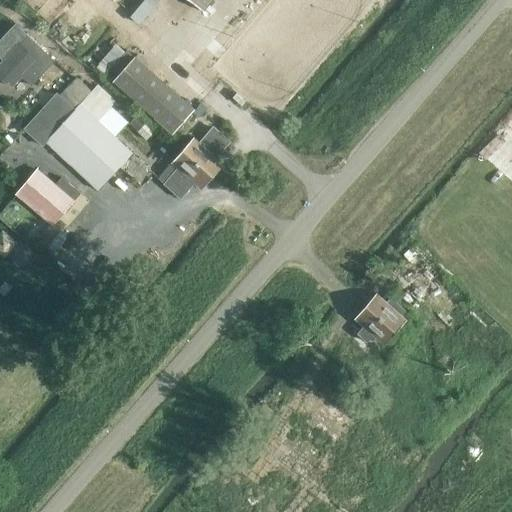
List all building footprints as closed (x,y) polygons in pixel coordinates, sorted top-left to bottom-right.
[(140,19),(157,0),(145,0),(133,13),(140,19)] [(188,0),(203,12),(212,0),(188,0)] [(0,75),(13,88),(46,53),(16,24),(0,40),(0,58),(3,61),(0,63),(0,75)] [(194,110),(134,57),(113,81),(173,134),(194,110)] [(153,173),(79,105),(91,91),(77,78),(31,127),(39,135),(34,141),(58,163),(63,157),(99,190),(119,166),(141,186),(153,173)] [(212,155),(217,149),(220,151),(229,142),(213,128),(199,144),(193,138),(182,150),(213,177),(224,164),(212,155)] [(213,177),(182,150),(171,163),(178,168),(173,174),(170,172),(163,180),(166,182),(165,184),(180,198),(189,188),(186,185),(191,180),(202,189),(213,177)] [(70,198),(77,190),(62,177),(55,185),(37,170),(17,194),(53,225),(73,201),(70,198)] [(26,264),(37,253),(25,241),(14,253),(26,264)] [(401,315),(405,311),(390,298),(386,302),(377,294),(366,306),(395,333),(406,321),(401,315)] [(366,306),(355,319),(384,345),(395,333),(366,306)] [(448,371),(455,361),(447,354),(439,363),(448,371)] [(353,420),(333,404),(348,387),(329,371),(295,412),(369,475),(402,437),(365,406),(353,420)] [(394,473),(414,448),(403,438),(382,463),(394,473)] [(270,511),(271,511),(234,480),(221,496),(240,511),(270,511)] [(306,511),(317,499),(299,485),(275,511),(306,511)]
